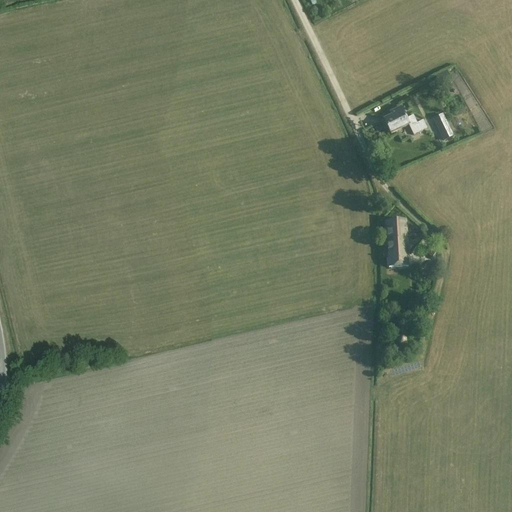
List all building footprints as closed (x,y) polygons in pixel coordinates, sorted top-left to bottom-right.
[(427,130),(425,125),(423,122),(417,124),(413,117),(406,120),(400,109),(390,114),(392,117),(384,121),(391,135),(409,127),(414,136),(427,130)] [(453,137),(443,115),(433,120),(444,141),(453,137)] [(387,223),(389,268),(390,274),(398,274),(397,268),(408,267),(406,221),(387,223)] [(437,253),(430,249),(426,254),(433,259),(437,253)] [(399,339),(399,352),(414,353),(415,340),(399,339)]
